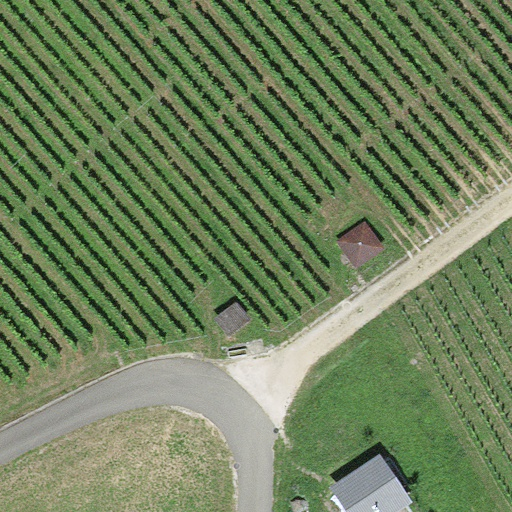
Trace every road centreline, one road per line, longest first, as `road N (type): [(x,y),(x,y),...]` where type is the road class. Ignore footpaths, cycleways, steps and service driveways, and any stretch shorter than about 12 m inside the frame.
road 1 (track): [(262,421),(339,324),(511,191)]
road 2 (track): [(262,421),(205,389),(153,379),(0,452)]
